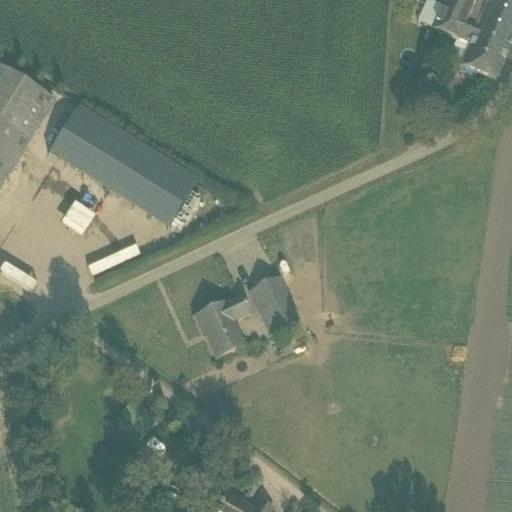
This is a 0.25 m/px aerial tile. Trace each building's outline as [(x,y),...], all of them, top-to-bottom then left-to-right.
[(446,0),(432,33),(456,44),(447,63),(461,69),(460,71),(495,87),(511,47),(511,5),(500,0),(446,0)] [(54,105),(0,71),(0,191),(30,144),(54,105)] [(206,179),(80,113),(52,164),(179,231),(206,179)] [(298,325),(279,283),(250,297),(264,326),(277,319),(283,332),(298,325)] [(249,318),(241,302),(224,311),(223,309),(195,323),(201,336),(203,335),(216,363),(243,351),(231,326),(249,318)] [(143,440),(157,428),(136,404),(122,416),(143,440)] [(153,438),(142,453),(153,462),(165,448),(153,438)] [(270,511),(259,505),(254,511),(253,511),(227,495),(221,505),(220,505),(219,507),(220,507),(217,511),(270,511)] [(171,511),(176,502),(165,497),(158,511),(171,511)]
